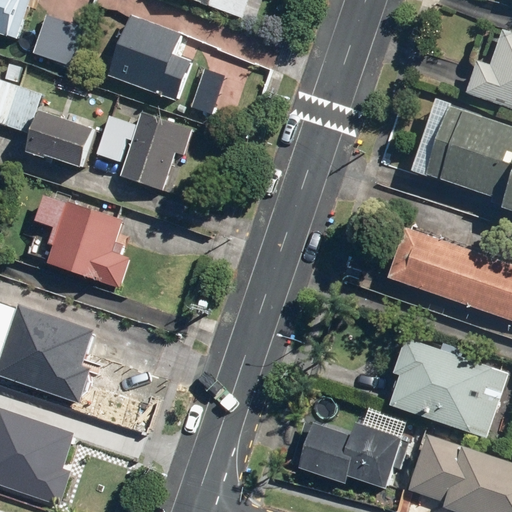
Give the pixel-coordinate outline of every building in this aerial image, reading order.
[(0,0),(0,33),(21,40),(34,0),(0,0)] [(188,0),(247,21),(254,0),(188,0)] [(89,29),(50,16),(36,56),(76,69),(89,29)] [(136,16),(112,77),(166,98),(167,96),(181,101),(197,61),(180,55),(187,36),(136,16)] [(484,62),(473,95),(511,108),(511,31),(508,31),(496,66),(484,62)] [(212,113),(226,78),(206,70),(192,105),(212,113)] [(45,96),(0,80),(0,123),(32,135),(45,96)] [(496,206),(511,211),(511,127),(456,108),(432,179),(498,201),(496,206)] [(99,131),(46,113),(32,155),(49,161),(50,158),(86,170),(99,131)] [(196,132),(146,114),(141,127),(113,117),(100,156),(122,163),(130,140),(136,142),(124,177),(167,192),(180,154),(188,157),(196,132)] [(52,265),(104,284),(105,282),(124,289),(135,260),(124,256),(128,247),(120,244),(127,224),(75,205),(74,206),(50,197),(40,223),(59,229),(53,245),(58,247),(52,265)] [(511,264),(412,230),(403,255),(394,280),(511,321),(511,264)] [(0,356),(0,357),(0,375),(79,402),(90,368),(80,365),(92,331),(25,309),(24,311),(0,303),(0,356)] [(444,352),(411,341),(399,377),(404,379),(394,407),(489,439),(511,376),(464,359),(467,352),(446,345),(444,352)] [(3,410),(0,419),(0,484),(63,506),(75,472),(68,469),(80,436),(3,410)] [(357,438),(308,422),(293,467),(350,486),(353,479),(391,492),(408,441),(362,425),(357,438)] [(453,511),(511,511),(511,463),(433,438),(415,495),(448,505),(447,510),(453,511)]
